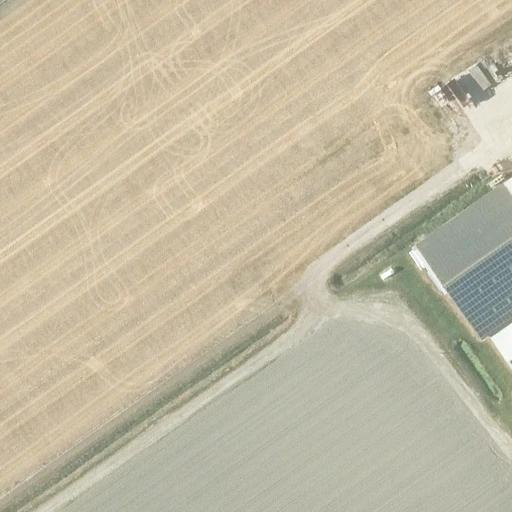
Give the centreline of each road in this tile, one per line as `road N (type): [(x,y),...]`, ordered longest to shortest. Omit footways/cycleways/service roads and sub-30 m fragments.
road 1 (unknown): [(306,286),(0,503)]
road 2 (unknown): [(41,511),(297,332)]
road 3 (unknown): [(511,140),(306,286)]
